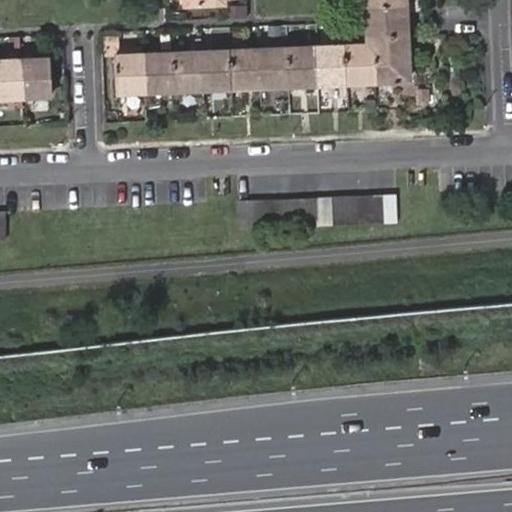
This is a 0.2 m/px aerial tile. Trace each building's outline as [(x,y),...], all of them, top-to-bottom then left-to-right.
[(364,0),(364,4),(366,35),(373,35),(373,43),(145,52),(115,52),(115,54),(117,93),(313,84),(323,84),(410,80),(405,0),(364,0)] [(109,46),(120,45),(120,35),(108,37),(109,46)] [(109,54),(115,54),(115,52),(145,52),(145,44),(120,45),(109,46),(109,54)] [(0,98),(49,96),(47,57),(0,58),(0,98)] [(323,101),(323,84),(313,84),(314,101),(323,101)] [(239,203),(240,228),(395,221),(394,195),(239,203)]
